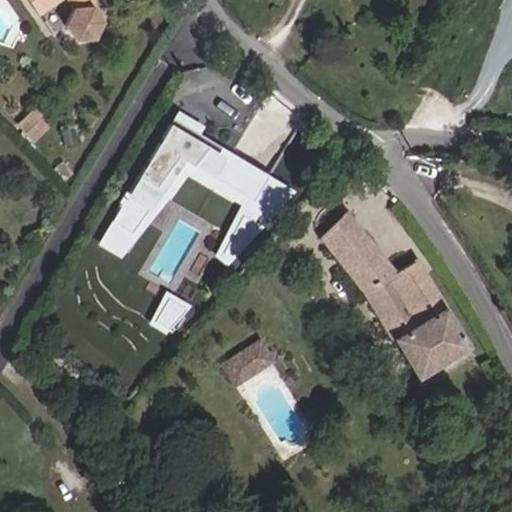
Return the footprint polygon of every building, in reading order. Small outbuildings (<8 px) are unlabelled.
[(28,0),(36,11),(53,0),(69,0),(71,2),(71,7),(63,24),(73,40),(92,39),(101,22),(90,6),(90,0),(28,0)] [(47,127),(34,111),(20,124),(33,141),(47,127)] [(204,129),(178,114),(175,119),(201,134),(204,129)] [(136,230),(190,155),(258,196),(273,171),(204,129),(201,134),(175,119),(116,218),(136,230)] [(272,205),(287,179),(273,171),(258,196),(272,205)] [(240,248),(268,219),(246,207),(228,240),(240,248)] [(368,318),(384,342),(445,304),(415,260),(391,278),(343,217),(318,237),(363,296),(375,312),(368,318)] [(136,230),(116,218),(107,232),(128,244),(136,230)] [(363,296),(318,237),(299,252),(343,310),(363,296)] [(174,331),(187,299),(163,289),(150,322),(174,331)] [(445,304),(384,342),(390,350),(397,347),(419,375),(469,341),(445,304)] [(276,363),(264,343),(228,366),(240,385),(276,363)]
